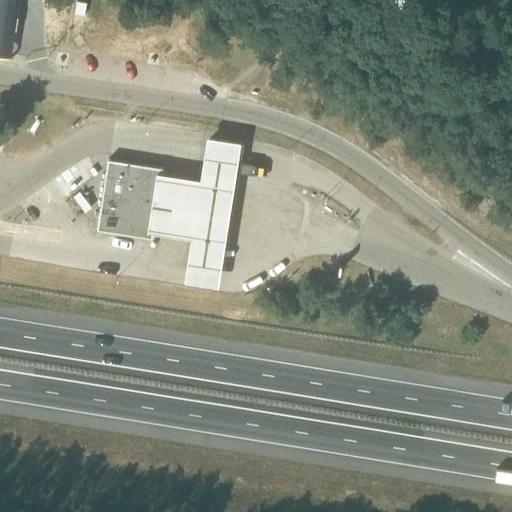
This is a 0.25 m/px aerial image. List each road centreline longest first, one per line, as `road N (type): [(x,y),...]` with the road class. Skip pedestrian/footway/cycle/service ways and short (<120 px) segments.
road 1 (motorway): [(511,417),(0,334)]
road 2 (motorway): [(0,389),(511,471)]
